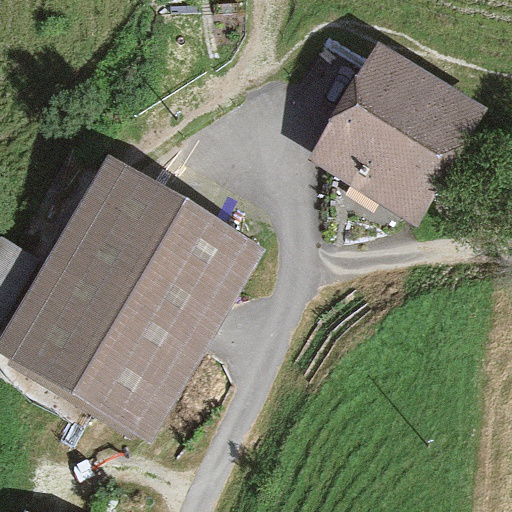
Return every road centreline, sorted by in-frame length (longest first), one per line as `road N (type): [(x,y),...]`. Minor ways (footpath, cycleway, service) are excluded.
road 1 (track): [(276,0),(280,119),(299,257),(292,330),(212,511)]
road 2 (track): [(296,287),(348,263),(511,248)]
